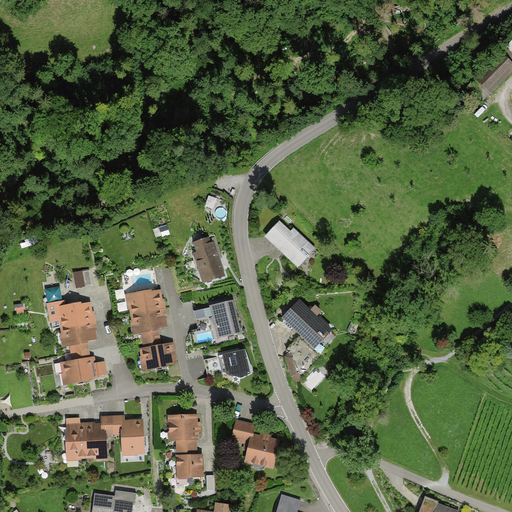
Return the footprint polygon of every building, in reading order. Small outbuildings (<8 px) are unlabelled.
[(478,80),(491,94),(511,73),(511,63),(504,55),(478,80)] [(273,227),(266,235),(298,267),(316,247),(295,227),(291,229),(280,220),(273,227)] [(227,279),(217,248),(194,256),(204,286),(227,279)] [(75,270),(77,285),(93,284),(91,268),(75,270)] [(165,309),(162,291),(125,297),(129,316),(165,309)] [(197,323),(213,319),(219,342),(243,336),(235,302),(195,312),(197,323)] [(299,302),(283,318),(316,349),(332,332),(316,317),(321,312),(315,307),(310,312),(299,302)] [(96,323),(92,303),(66,308),(65,303),(48,306),(51,325),(58,324),(59,329),(96,323)] [(169,328),(165,309),(129,316),(132,335),(141,333),(144,349),(162,346),(159,330),(169,328)] [(99,342),(96,323),(59,329),(63,351),(71,349),(73,363),(91,360),(88,344),(99,342)] [(322,357),(300,337),(287,351),(290,354),(286,358),(293,376),(299,382),(322,357)] [(162,346),(144,349),(139,350),(142,372),(178,366),(174,344),(162,346)] [(246,353),(224,357),(227,376),(243,380),(250,375),(246,353)] [(207,376),(202,356),(189,359),(194,379),(207,376)] [(60,366),(64,387),(109,379),(106,363),(96,365),(95,360),(91,360),(73,363),(60,366)] [(199,456),(199,416),(169,417),(170,441),(177,441),(178,456),(199,456)] [(102,424),(107,424),(107,434),(121,434),(121,422),(127,422),(126,417),(101,418),(102,424)] [(145,456),(144,421),(127,422),(121,422),(121,434),(122,457),(145,456)] [(249,447),(245,463),(275,470),(282,441),(254,434),(256,426),(237,421),(232,443),(249,447)] [(66,425),(67,461),(88,461),(87,424),(66,425)] [(87,424),(88,461),(109,460),(107,434),(107,424),(102,424),(87,424)] [(199,456),(178,456),(178,480),(204,480),(204,456),(199,456)] [(298,511),(303,500),(282,494),(276,511),(298,511)] [(95,495),(93,511),(131,511),(133,499),(95,495)] [(215,511),(204,511),(188,510),(187,511),(233,511),(235,505),(216,503),(215,511)] [(461,511),(437,503),(433,511),(461,511)]
